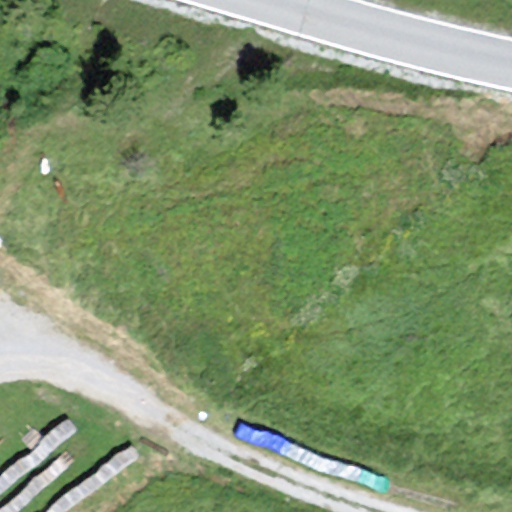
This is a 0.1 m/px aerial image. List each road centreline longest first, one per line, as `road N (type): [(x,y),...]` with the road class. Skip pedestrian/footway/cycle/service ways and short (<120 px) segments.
road 1 (track): [(0,327),(63,372),(230,459),(371,511)]
road 2 (unclassified): [(262,0),(511,68)]
